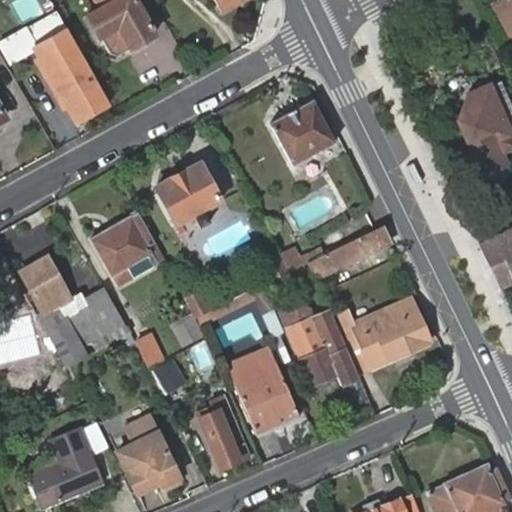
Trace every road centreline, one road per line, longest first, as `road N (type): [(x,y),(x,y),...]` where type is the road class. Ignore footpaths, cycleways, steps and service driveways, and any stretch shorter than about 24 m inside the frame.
road 1 (secondary): [(317,32),(491,387)]
road 2 (residential): [(317,32),(0,207)]
road 3 (residential): [(491,387),(202,511)]
